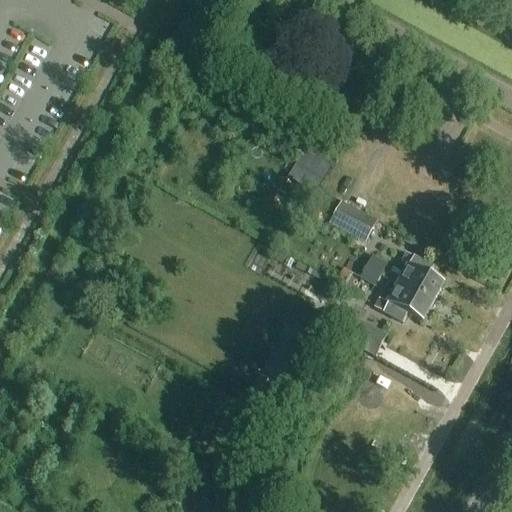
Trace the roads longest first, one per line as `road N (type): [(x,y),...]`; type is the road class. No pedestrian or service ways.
road 1 (unclassified): [(511,305),(397,511)]
road 2 (unclassified): [(511,102),(329,0)]
